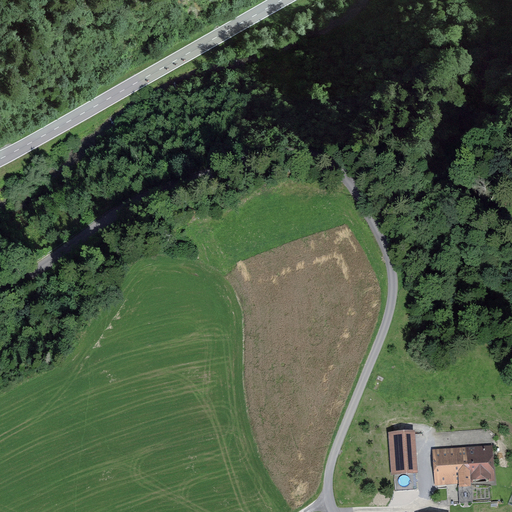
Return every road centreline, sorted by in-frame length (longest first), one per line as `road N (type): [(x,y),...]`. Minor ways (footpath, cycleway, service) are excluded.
road 1 (unclassified): [(334,511),(332,459),(393,288),(375,228),(330,161),(270,155),(142,197),(0,289)]
road 2 (secondary): [(282,0),(0,159)]
